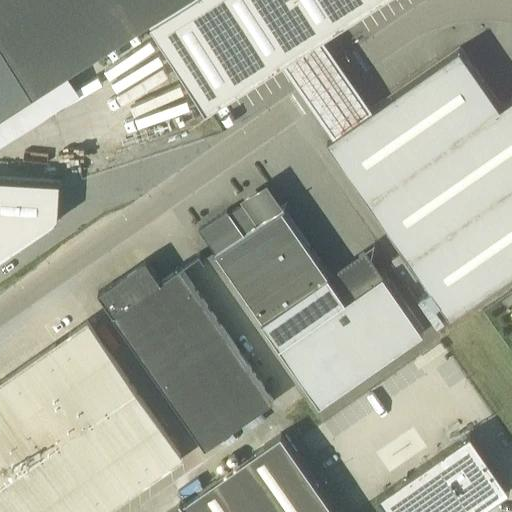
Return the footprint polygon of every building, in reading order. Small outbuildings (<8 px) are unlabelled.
[(0,0),(0,116),(163,12),(182,0),(0,0)] [(511,0),(182,0),(163,12),(217,97),(368,0),(511,0)] [(511,96),(501,105),(473,65),(460,46),(328,139),(450,315),(511,271),(511,96)] [(60,181),(0,177),(0,257),(58,219),(60,181)] [(280,344),(346,298),(283,207),(289,203),(288,202),(260,221),(247,201),(249,200),(248,199),(230,212),(227,208),(199,228),(216,252),(214,254),(214,255),(216,253),(280,344)] [(272,399),(180,266),(152,286),(140,269),(136,272),(232,426),(272,399)] [(232,426),(136,272),(123,281),(125,284),(118,289),(116,286),(102,296),(114,312),(112,314),(203,446),(232,426)] [(384,272),(346,298),(280,344),(320,402),(424,329),(384,272)] [(97,511),(181,454),(159,422),(134,387),(110,352),(88,320),(0,381),(0,511),(97,511)] [(468,427),(362,501),(369,511),(470,511),(509,486),(468,427)] [(337,511),(281,432),(166,511),(337,511)]
